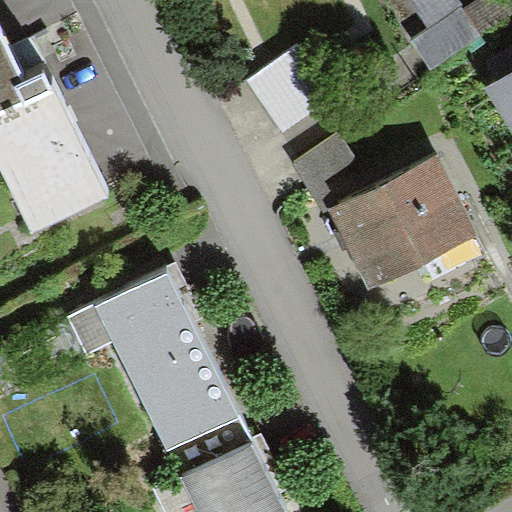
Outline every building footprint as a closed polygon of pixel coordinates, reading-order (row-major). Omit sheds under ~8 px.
[(483,40),(458,0),(411,0),(429,29),(407,42),(427,74),(483,40)] [(299,39),(236,75),(275,142),(338,106),(299,39)] [(16,97),(0,61),(0,220),(14,252),(99,215),(41,86),(16,97)] [(511,61),(487,76),(511,119),(511,61)] [(475,246),(433,157),(330,205),(372,295),(475,246)] [(160,282),(65,333),(83,367),(110,353),(168,462),(237,425),(160,282)] [(273,511),(246,458),(175,493),(184,511),(273,511)]
